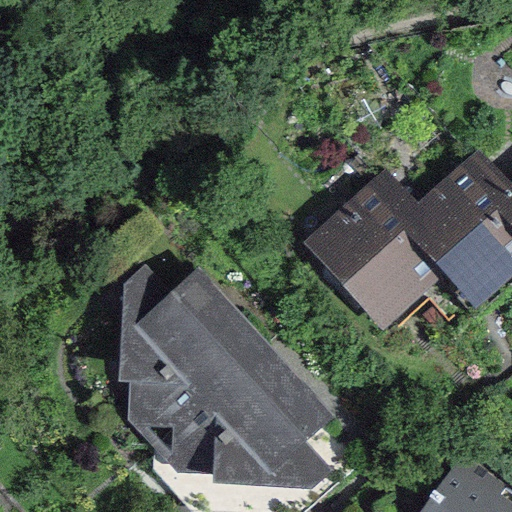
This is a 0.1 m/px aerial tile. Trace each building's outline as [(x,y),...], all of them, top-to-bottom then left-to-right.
[(458,268),(490,302),(511,282),(511,204),(505,196),(511,189),(511,175),(485,145),(426,199),(409,214),(458,268)] [(311,237),(393,327),(458,268),(409,214),(426,199),(393,162),(311,237)] [(150,262),(132,278),(129,374),(136,374),(135,416),(158,441),(274,334),(208,263),(177,291),(150,262)] [(196,511),(308,511),(361,463),(328,427),(346,411),(274,334),(158,441),(157,470),(196,511)] [(509,484),(468,457),(464,463),(459,460),(423,511),(511,511),(511,496),(504,491),(509,484)]
